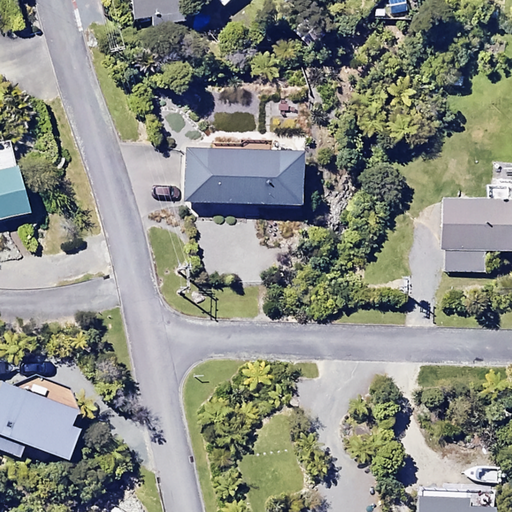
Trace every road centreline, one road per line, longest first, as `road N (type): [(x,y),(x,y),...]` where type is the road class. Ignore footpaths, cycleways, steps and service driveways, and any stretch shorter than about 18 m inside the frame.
road 1 (residential): [(148,339),(511,348)]
road 2 (residential): [(148,339),(54,0)]
road 3 (residential): [(183,511),(148,339)]
